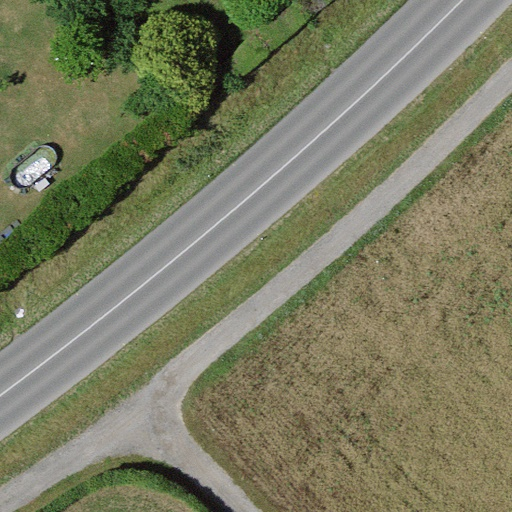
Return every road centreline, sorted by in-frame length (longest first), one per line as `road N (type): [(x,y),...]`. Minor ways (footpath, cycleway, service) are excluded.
road 1 (secondary): [(0,395),(332,127),(463,0)]
road 2 (track): [(142,420),(191,360),(358,229),(511,76)]
road 3 (track): [(0,503),(142,420),(242,511)]
